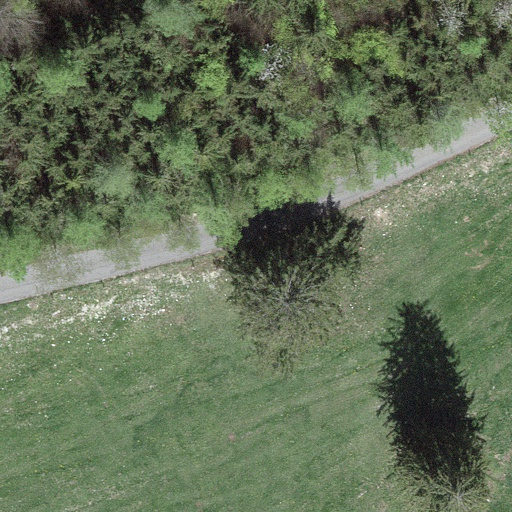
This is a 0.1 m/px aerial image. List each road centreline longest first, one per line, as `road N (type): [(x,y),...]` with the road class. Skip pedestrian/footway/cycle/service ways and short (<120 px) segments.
road 1 (unclassified): [(0,283),(307,198),(511,107)]
road 2 (track): [(220,225),(368,0)]
